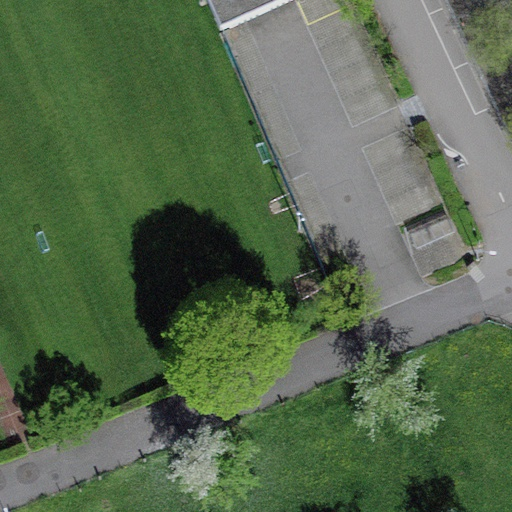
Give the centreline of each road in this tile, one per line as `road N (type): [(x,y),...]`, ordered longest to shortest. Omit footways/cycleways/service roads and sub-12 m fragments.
road 1 (residential): [(0,490),(511,284)]
road 2 (residential): [(511,226),(405,0)]
